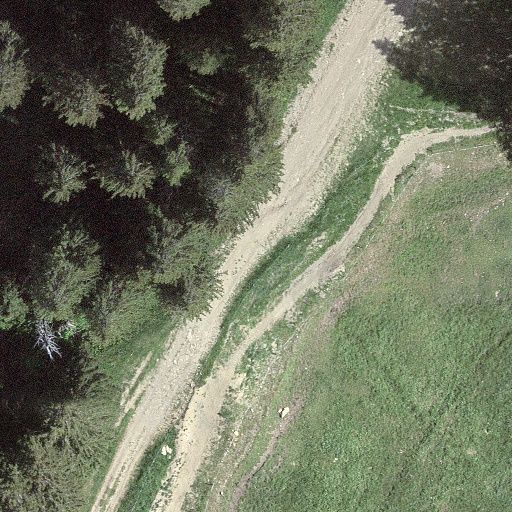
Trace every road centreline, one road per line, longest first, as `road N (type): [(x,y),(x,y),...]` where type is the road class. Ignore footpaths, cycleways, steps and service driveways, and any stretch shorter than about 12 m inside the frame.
road 1 (track): [(319,118),(306,155),(92,511)]
road 2 (track): [(319,118),(415,142),(511,150)]
road 3 (track): [(369,0),(319,118)]
